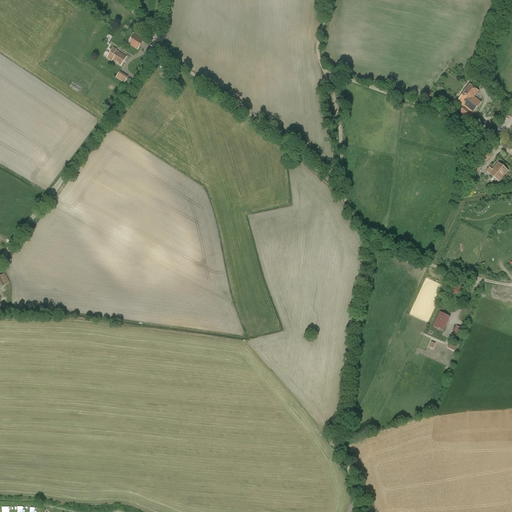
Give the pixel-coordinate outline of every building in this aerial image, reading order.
[(143,41),(134,35),(128,43),(138,49),(143,41)] [(112,60),(121,66),(126,57),(116,51),(117,50),(113,48),(107,58),(112,61),(112,60)] [(120,72),(116,78),(124,83),(128,77),(120,72)] [(457,102),(464,107),(460,112),(468,119),(481,103),(474,97),(478,92),(469,85),(457,102)] [(479,130),(490,136),(494,130),(490,128),(491,126),(484,122),(479,130)] [(485,150),(479,162),(484,165),(487,160),(488,161),(492,154),(485,150)] [(473,160),(464,178),(471,182),(481,164),(473,160)] [(498,163),(492,170),(495,172),(496,171),(503,177),(508,171),(498,163)] [(495,172),(492,170),(489,168),(486,172),(498,182),(503,177),(496,171),(495,172)] [(0,287),(0,288),(3,293),(8,290),(5,285),(10,283),(5,273),(0,275),(0,287)] [(434,326),(443,331),(449,318),(440,313),(434,326)] [(453,332),(450,338),(454,340),(456,334),(458,334),(457,335),(460,337),(463,329),(456,326),(453,332),(454,332),(454,333),(453,332)]
